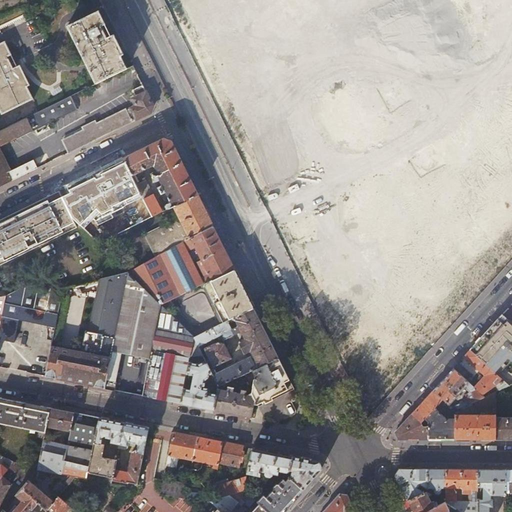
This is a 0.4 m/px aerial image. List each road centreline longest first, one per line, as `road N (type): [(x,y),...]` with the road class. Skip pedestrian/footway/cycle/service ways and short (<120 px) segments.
road 1 (residential): [(356,452),(0,382)]
road 2 (tertiary): [(135,0),(248,232)]
road 3 (tertiary): [(248,232),(356,452)]
road 4 (residential): [(356,452),(511,281)]
road 5 (residential): [(0,202),(171,117)]
road 6 (residential): [(356,452),(511,456)]
road 7 (residential): [(171,117),(225,224),(248,232)]
